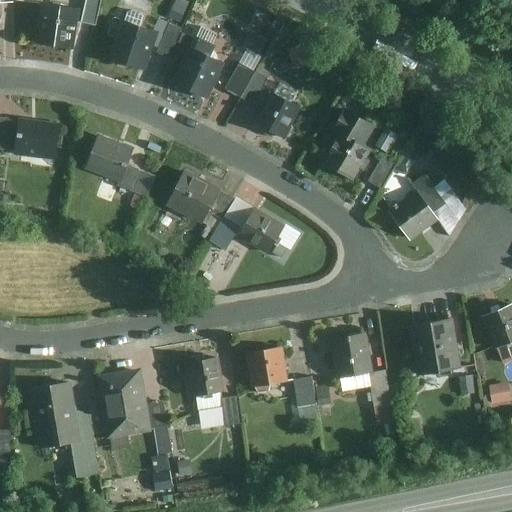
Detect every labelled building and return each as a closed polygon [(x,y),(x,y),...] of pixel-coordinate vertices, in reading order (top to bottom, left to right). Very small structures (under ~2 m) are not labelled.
[(94,24),(99,0),(84,0),(80,22),(94,24)] [(181,22),(189,2),(183,0),(174,0),(168,17),(181,22)] [(71,49),(78,9),(39,3),(33,43),(71,49)] [(156,31),(120,20),(107,60),(143,72),(156,31)] [(167,57),(181,29),(169,23),(156,52),(167,57)] [(265,40),(250,33),(244,47),(259,54),(265,40)] [(307,65),(300,46),(287,50),(294,70),(307,65)] [(207,98),(222,63),(189,49),(174,84),(207,98)] [(227,91),(239,98),(254,72),(242,65),(227,91)] [(266,79),(254,72),(239,98),(251,105),(266,79)] [(303,111),(271,93),(254,123),(286,141),(303,111)] [(337,137),(321,162),(353,180),(357,172),(362,174),(369,162),(365,159),(370,149),(363,145),(373,129),(343,111),(331,133),(337,137)] [(0,154),(14,156),(18,119),(0,117),(0,154)] [(59,124),(18,119),(14,156),(55,161),(59,124)] [(386,151),(395,135),(386,130),(377,146),(386,151)] [(443,142),(426,132),(415,150),(432,160),(443,142)] [(132,148),(97,136),(85,171),(119,183),(132,148)] [(393,165),(382,159),(370,181),(381,187),(393,165)] [(129,191),(137,170),(127,166),(119,187),(129,191)] [(219,189),(183,171),(164,207),(200,226),(219,189)] [(444,204),(425,176),(413,184),(432,212),(444,204)] [(232,199),(219,192),(207,213),(221,220),(232,199)] [(439,222),(415,192),(388,213),(412,243),(439,222)] [(283,227),(253,209),(236,238),(266,256),(283,227)] [(239,229),(223,219),(209,241),(225,251),(239,229)] [(220,269),(205,260),(199,271),(213,280),(220,269)] [(511,305),(481,319),(494,350),(497,350),(503,366),(511,361),(511,305)] [(458,371),(450,321),(406,328),(413,378),(458,371)] [(367,374),(361,336),(328,341),(335,380),(367,374)] [(287,384),(280,350),(242,357),(248,391),(287,384)] [(222,393),(217,359),(185,364),(191,398),(222,393)] [(149,433),(139,371),(94,378),(104,440),(149,433)] [(390,403),(385,373),(369,375),(374,406),(390,403)] [(476,376),(460,379),(463,395),(478,392),(476,376)] [(314,406),(311,379),(294,381),(298,408),(314,406)] [(69,384),(29,390),(38,450),(68,446),(72,480),(97,476),(88,418),(74,413),(69,384)] [(507,384),(489,387),(492,406),(510,403),(507,384)] [(241,424),(238,398),(223,400),(226,426),(241,424)] [(0,466),(11,466),(9,423),(0,422),(0,466)] [(171,454),(167,429),(154,431),(158,456),(171,454)] [(166,458),(154,461),(156,473),(169,470),(166,458)] [(173,493),(160,495),(162,506),(175,504),(173,493)] [(121,511),(124,508),(111,501),(108,507),(117,511),(121,511)]
